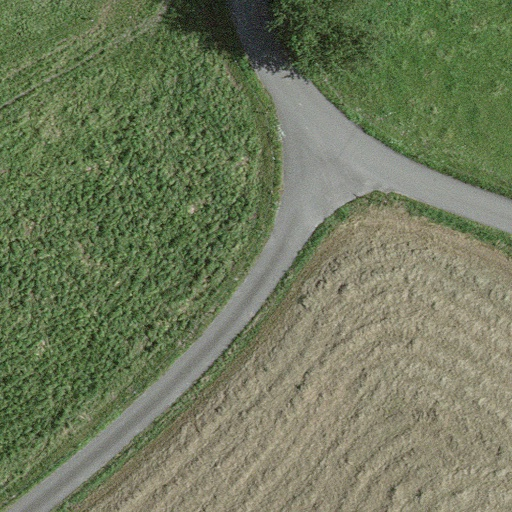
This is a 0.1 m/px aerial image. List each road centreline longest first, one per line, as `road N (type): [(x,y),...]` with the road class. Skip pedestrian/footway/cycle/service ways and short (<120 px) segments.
road 1 (track): [(43,511),(170,413),(277,293),(353,147)]
road 2 (unclassified): [(511,220),(435,191),(325,132),(253,37),(249,0)]
